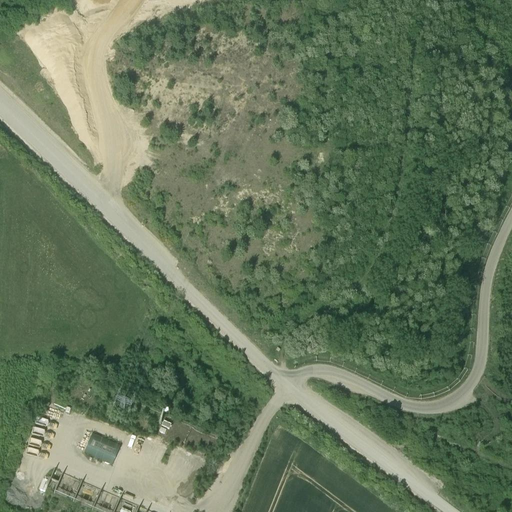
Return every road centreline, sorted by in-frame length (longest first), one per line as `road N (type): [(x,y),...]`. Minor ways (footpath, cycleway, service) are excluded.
road 1 (track): [(452,511),(286,385),(0,107)]
road 2 (track): [(222,511),(293,375),(335,373),(413,405),(459,399),(481,360),(488,282),(511,224)]
